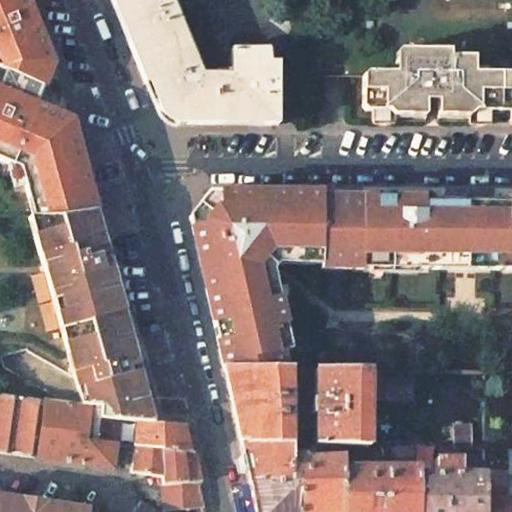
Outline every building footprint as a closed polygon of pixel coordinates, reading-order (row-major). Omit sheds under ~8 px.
[(0,0),(0,69),(6,72),(0,86),(0,159),(3,161),(8,163),(19,168),(21,172),(25,190),(32,216),(44,216),(61,216),(71,215),(94,210),(83,170),(81,165),(69,121),(69,120),(52,114),(46,111),(32,106),(37,94),(40,87),(40,86),(41,86),(45,79),(50,65),(43,46),(24,0),(0,0)] [(172,6),(169,0),(110,0),(114,9),(117,8),(130,40),(127,41),(144,84),(148,82),(160,112),(179,124),(220,124),(221,121),(258,121),(258,124),(277,124),(277,64),(268,63),(267,50),(231,50),(231,76),(200,76),(177,19),(172,6)] [(442,47),(397,47),(396,47),(397,58),(385,57),(384,74),(370,73),(368,68),(354,68),(350,73),(350,78),(349,102),(353,108),(359,108),(359,118),(365,125),(377,125),(384,120),(385,115),(415,115),(415,99),(428,99),(428,115),(458,115),(459,120),(466,126),(477,126),(483,118),(482,110),(502,111),(502,120),(507,126),(511,125),(511,72),(511,73),(484,72),(480,77),(468,77),(468,53),(441,54),(442,47)] [(63,97),(55,77),(49,91),(63,97)] [(198,263),(199,266),(208,304),(210,315),(222,369),(286,370),(282,353),(276,328),(287,326),(274,272),(279,265),(286,256),(320,256),(321,195),(250,194),(219,195),(207,194),(188,218),(191,229),(198,263)] [(412,271),(511,271),(511,195),(506,196),(471,195),(422,195),(321,195),(320,256),(320,260),(342,260),(342,271),(368,271),(370,271),(370,264),(390,264),(411,265),(411,271),(412,271)] [(28,216),(80,406),(99,409),(98,420),(136,423),(152,424),(94,210),(71,215),(61,216),(44,216),(32,216),(28,216)] [(293,351),(287,326),(276,328),(282,353),(293,351)] [(286,370),(222,369),(239,444),(290,443),(289,413),(291,413),(291,400),(289,400),(289,397),(289,370),(286,370)] [(306,370),(289,370),(289,397),(306,398),(306,370)] [(367,371),(314,370),(314,401),(311,401),(311,414),(314,414),(314,444),(342,445),(366,447),(367,371)] [(0,453),(37,459),(44,401),(0,394),(0,453)] [(80,406),(44,401),(37,459),(111,469),(114,445),(96,443),(98,420),(99,409),(80,406)] [(136,423),(98,420),(96,443),(114,445),(122,446),(133,447),(136,423)] [(152,424),(136,423),(133,447),(193,453),(192,428),(191,427),(152,424)] [(470,425),(452,426),(453,447),(470,446),(470,425)] [(290,443),(239,444),(247,482),(301,482),(302,460),(302,455),(289,456),(290,443)] [(366,447),(342,445),(341,454),(366,456),(366,447)] [(435,447),(435,459),(459,458),(483,457),(483,446),(470,446),(453,447),(444,447),(435,447)] [(193,453),(133,447),(132,453),(131,474),(161,478),(162,486),(197,483),(200,483),(193,453)] [(341,458),(302,460),(301,482),(297,511),(341,511),(340,468),(341,458)] [(433,474),(416,474),(416,511),(482,511),(482,498),(482,475),(482,473),(459,473),(459,458),(435,459),(432,459),(433,474)] [(340,468),(341,511),(379,511),(379,469),(340,468)] [(416,468),(385,468),(379,469),(379,511),(416,511),(416,474),(416,468)] [(504,476),(482,475),(482,498),(504,498),(504,476)] [(297,511),(301,482),(247,482),(254,511),(297,511)] [(197,483),(162,486),(163,510),(170,510),(202,508),(198,490),(197,483)] [(0,511),(85,511),(85,510),(0,497),(0,511)] [(511,511),(511,498),(504,498),(482,498),(482,511),(511,511)]
